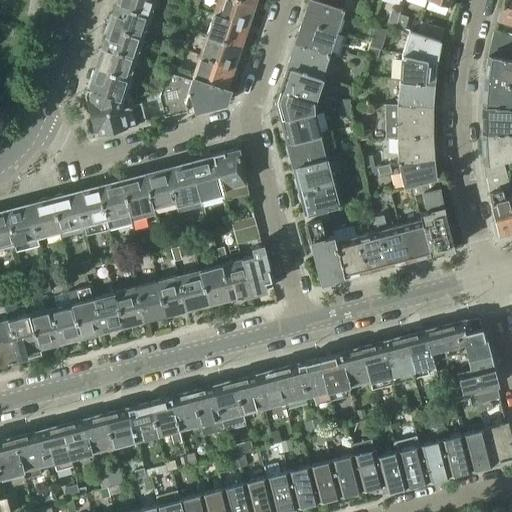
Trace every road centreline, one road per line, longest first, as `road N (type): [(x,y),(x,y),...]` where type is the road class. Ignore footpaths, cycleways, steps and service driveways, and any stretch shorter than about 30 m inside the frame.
road 1 (residential): [(0,402),(302,321)]
road 2 (residential): [(490,273),(465,173),(460,91),(483,0)]
road 3 (residential): [(32,127),(85,162),(249,122)]
road 4 (residential): [(302,321),(249,122)]
road 5 (residential): [(302,321),(490,273)]
road 6 (residential): [(249,122),(289,0)]
road 7 (residential): [(32,127),(73,12)]
